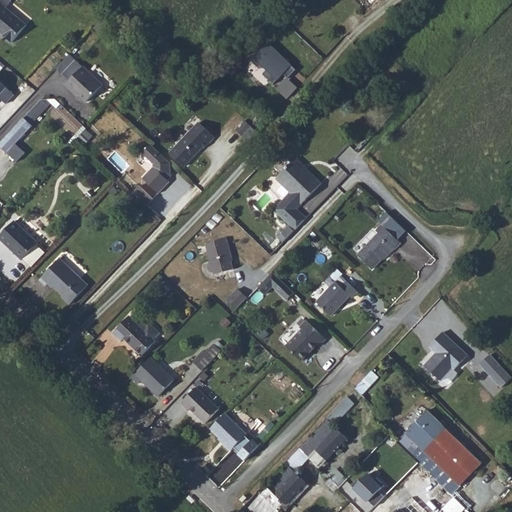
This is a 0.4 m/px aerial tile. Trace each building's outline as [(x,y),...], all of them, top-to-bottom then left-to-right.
[(3,1),(0,5),(0,33),(14,44),(27,29),(7,13),(11,8),(3,1)] [(112,25),(105,20),(97,29),(104,35),(112,25)] [(300,70),(265,37),(246,57),(273,83),(268,84),(288,102),(302,88),(292,78),(300,70)] [(92,103),(108,86),(89,68),(71,87),(80,96),(82,94),(92,103)] [(0,80),(0,97),(7,103),(15,93),(0,80)] [(35,126),(27,118),(1,146),(10,154),(35,126)] [(223,145),(209,131),(182,159),(195,172),(211,155),(212,157),(223,145)] [(176,164),(157,145),(149,154),(159,164),(159,167),(149,178),(164,194),(175,182),(172,179),(176,175),(176,164)] [(302,177),(290,168),(280,183),(292,191),(286,200),(290,202),(280,216),(299,229),(307,218),(300,213),(321,182),(306,172),(302,177)] [(143,185),(136,192),(151,207),(158,200),(143,185)] [(286,200),(277,214),(280,216),(290,202),(286,200)] [(404,240),(384,221),(377,228),(380,231),(359,252),(375,267),(395,245),(397,247),(404,240)] [(20,223),(5,238),(21,253),(20,255),(27,261),(28,260),(41,246),(43,244),(20,223)] [(231,241),(209,246),(213,265),(214,269),(215,273),(216,276),(238,271),(231,241)] [(41,246),(28,260),(37,268),(50,254),(41,246)] [(89,289),(60,262),(41,282),(48,289),(52,285),(66,299),(64,301),(71,308),(89,289)] [(337,281),(318,301),(333,314),(352,294),(354,296),(361,290),(341,271),(334,278),(337,281)] [(275,273),(261,288),(268,295),(276,287),(290,300),(297,293),(275,273)] [(232,301),(241,309),(252,298),(243,290),(232,301)] [(127,343),(129,341),(148,358),(162,344),(160,342),(166,336),(155,326),(152,328),(148,325),(145,328),(134,319),(119,335),(127,343)] [(330,337),(312,320),(303,330),(306,332),(291,348),(304,360),(319,344),(322,346),(330,337)] [(472,359),(447,335),(431,351),(439,358),(427,371),(442,386),(454,373),(456,375),(472,359)] [(193,364),(206,375),(224,355),(215,347),(207,355),(204,352),(193,364)] [(511,384),(511,378),(494,359),(483,370),(503,392),(511,384)] [(157,361),(139,379),(146,386),(149,383),(165,399),(180,383),(157,361)] [(372,370),(356,388),(363,394),(380,376),(372,370)] [(225,410),(203,388),(187,404),(192,410),(194,408),(211,424),(225,410)] [(229,415),(215,431),(231,445),(229,447),(237,454),(253,436),(229,415)] [(408,438),(460,490),(482,469),(429,417),(408,438)] [(331,420),(267,487),(280,499),(299,479),(344,433),(331,420)] [(326,482),(337,490),(347,476),(336,468),(326,482)] [(369,472),(353,488),(373,507),(385,495),(380,491),(384,487),(369,472)] [(299,479),(280,499),(292,510),(311,490),(299,479)]
